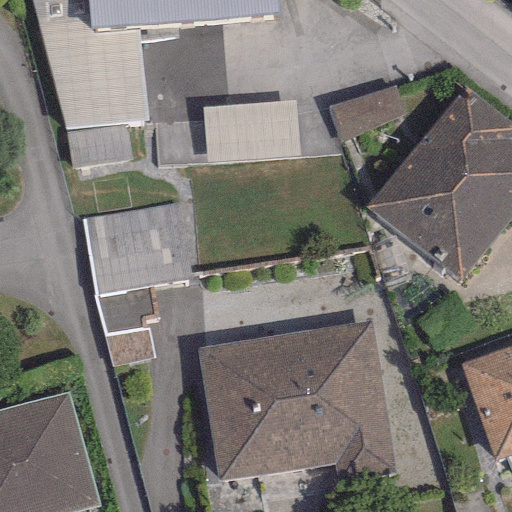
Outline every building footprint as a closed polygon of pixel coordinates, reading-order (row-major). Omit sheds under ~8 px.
[(270,0),(41,0),(53,140),(157,131),(148,27),(272,16),(270,0)] [(346,148),(412,129),(402,94),(336,113),(346,148)] [(511,217),(511,153),(449,102),(356,215),(451,292),(511,217)] [(295,114),(161,127),(165,170),(299,157),(295,114)] [(112,377),(163,370),(153,299),(203,293),(192,209),(90,223),(112,377)] [(364,329),(188,350),(203,482),(380,462),(364,329)] [(511,351),(450,370),(482,472),(511,462),(511,351)] [(90,511),(62,401),(0,417),(0,511),(90,511)]
